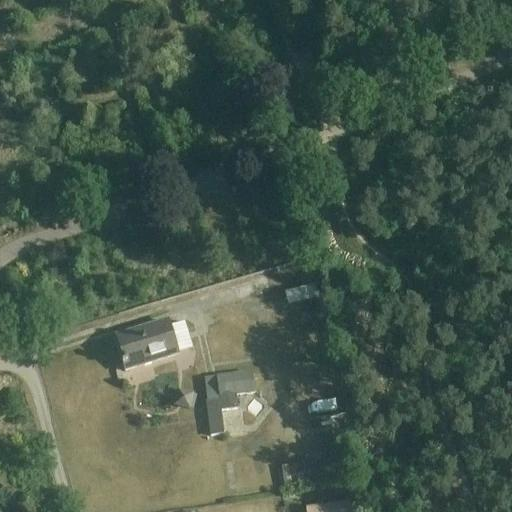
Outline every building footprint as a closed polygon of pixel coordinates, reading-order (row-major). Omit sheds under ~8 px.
[(26,48),(36,72),(69,57),(58,34),(26,48)] [(80,64),(87,97),(99,94),(91,62),(80,64)] [(280,298),(306,292),(303,279),(277,284),(280,298)] [(178,357),(168,324),(117,339),(124,361),(121,362),(125,373),(144,367),(178,357)] [(244,385),(244,364),(200,366),(203,425),(230,424),(229,386),(244,385)] [(295,511),(332,511),(332,497),(295,499),(295,511)]
